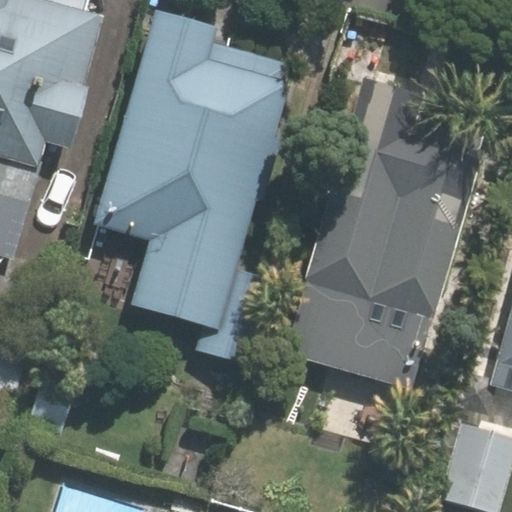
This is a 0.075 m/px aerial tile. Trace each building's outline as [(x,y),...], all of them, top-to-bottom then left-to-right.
[(67,154),(104,22),(21,0),(0,0),(0,260),(9,263),(36,172),(35,172),(42,147),(67,154)] [(204,35),(141,17),(81,226),(142,244),(124,308),(201,329),(194,353),(246,368),(270,285),(228,272),(286,67),(202,44),(204,35)] [(408,104),(350,89),(280,359),(410,392),(470,159),(399,142),(408,104)] [(511,277),(481,385),(511,393),(511,277)] [(0,423),(3,425),(26,344),(0,336),(0,423)] [(19,438),(50,446),(68,384),(37,375),(19,438)] [(489,511),(505,444),(446,430),(429,503),(464,511),(489,511)]
